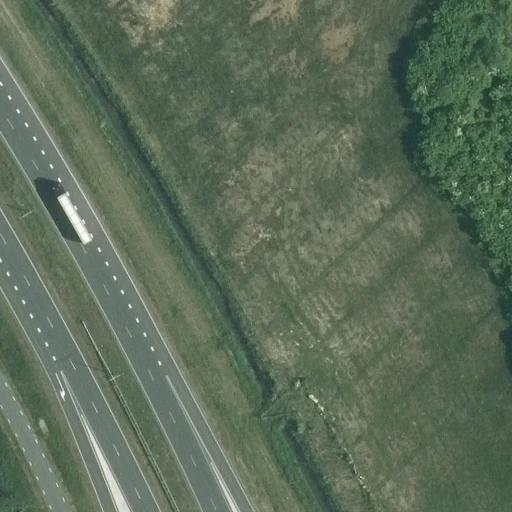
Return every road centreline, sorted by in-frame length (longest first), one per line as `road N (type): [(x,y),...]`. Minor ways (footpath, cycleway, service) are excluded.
road 1 (trunk): [(206,481),(0,96)]
road 2 (trunk): [(0,235),(87,392)]
road 3 (trunk): [(87,392),(146,511)]
road 4 (unclassified): [(60,511),(0,395)]
road 5 (trunk): [(87,392),(111,511)]
